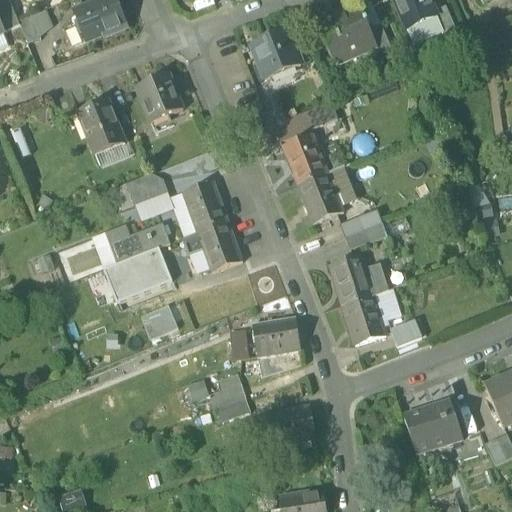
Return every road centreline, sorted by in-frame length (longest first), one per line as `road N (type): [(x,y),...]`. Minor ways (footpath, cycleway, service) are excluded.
road 1 (residential): [(338,395),(244,162)]
road 2 (residential): [(338,395),(511,332)]
road 3 (residential): [(170,43),(0,103)]
